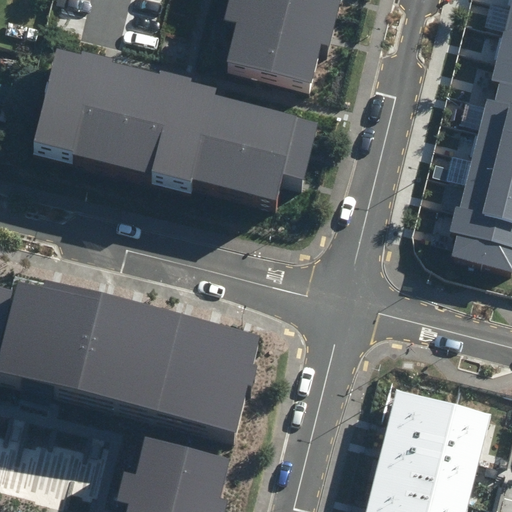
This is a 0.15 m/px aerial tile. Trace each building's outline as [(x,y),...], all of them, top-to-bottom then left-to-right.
[(239,34),(231,71),(311,88),(330,0),(246,0),(246,3),(232,0),(226,0),(220,30),(239,34)] [(511,0),(510,0),(446,255),(511,271),(511,0)] [(59,45),(31,143),(212,194),(215,186),(280,204),(286,182),(305,187),(324,119),(59,45)] [(100,194),(65,186),(59,210),(44,207),(36,244),(87,255),(100,194)] [(0,352),(0,374),(236,431),(259,336),(18,278),(0,352)] [(359,511),(459,511),(483,412),(389,390),(359,511)] [(217,511),(231,457),(142,436),(123,511),(217,511)]
